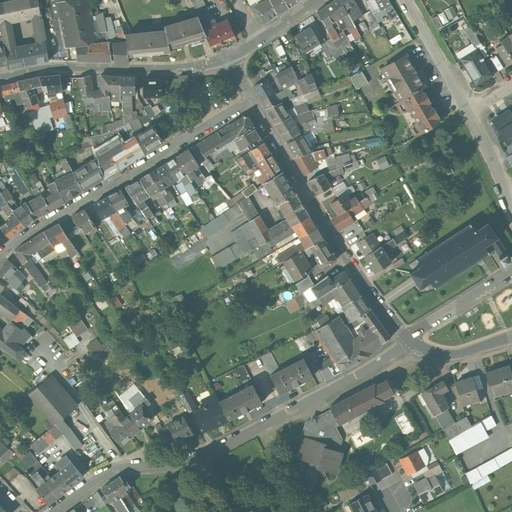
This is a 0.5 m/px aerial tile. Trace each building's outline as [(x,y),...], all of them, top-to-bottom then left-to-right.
[(20,0),(21,1),(0,4),(0,23),(10,21),(31,17),(33,26),(41,24),(36,0),(20,0)] [(57,0),(61,18),(56,19),(55,15),(50,16),(57,42),(63,61),(69,61),(78,61),(77,42),(87,41),(87,45),(96,44),(95,36),(97,35),(96,32),(94,33),(87,0),(57,0)] [(202,0),(194,0),(191,1),(198,17),(201,24),(208,21),(211,20),(202,0)] [(265,0),(266,1),(256,6),(255,5),(251,7),(255,14),(257,14),(258,16),(258,15),(262,24),(277,15),(269,0),(265,0)] [(283,0),(269,0),(277,15),(288,8),(283,0)] [(299,0),(283,0),(288,8),(300,1),(299,0)] [(347,12),(340,0),(334,0),(333,2),(328,5),(336,19),(342,16),(349,30),(355,27),(352,22),(347,13),(347,12)] [(340,0),(347,12),(347,13),(352,22),(362,16),(354,0),(340,0)] [(391,5),(388,0),(375,0),(381,10),(388,7),(391,5)] [(383,20),(374,3),(368,6),(372,14),(377,23),(383,20)] [(337,35),(330,23),(336,19),(328,5),(317,12),(325,27),(331,40),(332,42),(337,48),(341,45),(345,40),(347,39),(343,32),(337,35)] [(398,17),(391,5),(388,7),(389,9),(387,13),(391,20),(398,17)] [(372,14),(370,11),(363,14),(373,32),(380,28),(377,23),(372,14)] [(103,12),(97,14),(99,32),(107,31),(104,19),(103,12)] [(437,16),(431,19),(437,30),(442,27),(437,16)] [(166,30),(126,35),(127,43),(128,57),(170,52),(170,49),(206,37),(204,31),(201,24),(198,17),(165,27),(166,30)] [(114,34),(111,20),(107,18),(104,19),(107,31),(108,38),(113,37),(114,34)] [(211,27),(204,31),(206,37),(212,48),(219,45),(222,46),(225,44),(225,42),(226,42),(226,43),(228,42),(228,41),(235,38),(227,20),(211,27)] [(10,21),(0,23),(0,26),(4,45),(7,60),(17,57),(16,49),(10,21)] [(208,21),(201,24),(204,31),(211,27),(208,21)] [(36,46),(16,49),(17,57),(22,56),(22,57),(24,66),(49,61),(41,24),(33,26),(36,46)] [(121,27),(116,29),(120,41),(122,44),(127,43),(121,27)] [(360,37),(355,27),(349,30),(351,34),(348,36),(351,42),(360,37)] [(481,43),(471,27),(465,31),(475,47),(481,43)] [(310,28),(296,37),(305,51),(319,43),(310,28)] [(107,31),(99,32),(100,44),(96,44),(87,45),(87,41),(77,42),(78,61),(111,62),(109,43),(108,38),(107,31)] [(511,43),(508,36),(500,41),(502,44),(495,48),(506,66),(511,62),(511,43)] [(337,48),(332,42),(331,40),(326,42),(332,53),(336,58),(340,57),(345,54),(341,45),(337,48)] [(326,42),(321,46),(327,56),(332,53),(326,42)] [(122,44),(112,45),(114,63),(129,64),(128,57),(127,43),(122,44)] [(4,45),(0,46),(0,65),(7,64),(8,69),(24,66),(22,57),(22,56),(17,57),(7,60),(4,45)] [(492,74),(477,50),(461,60),(475,83),(477,84),(492,74)] [(407,55),(382,69),(383,70),(384,69),(389,78),(388,79),(396,92),(397,91),(402,100),(421,89),(425,87),(407,55)] [(503,68),(496,56),(490,59),(498,72),(503,68)] [(302,64),(299,65),(296,61),(292,63),(300,79),(303,86),(313,81),(307,68),(305,69),(302,64)] [(279,73),(276,75),(284,90),(284,91),(289,89),(300,84),(298,80),(292,66),(279,73)] [(273,70),(267,73),(270,80),(273,79),(278,89),(282,87),(276,75),(273,70)] [(361,71),(350,77),(356,90),(367,83),(361,71)] [(60,75),(39,78),(42,85),(46,85),(49,99),(50,104),(57,102),(55,96),(55,92),(62,92),(62,90),(64,89),(64,82),(61,82),(60,75)] [(92,93),(89,76),(78,78),(83,106),(99,103),(97,92),(92,93)] [(109,76),(100,76),(100,81),(98,81),(98,87),(101,87),(101,91),(97,92),(99,103),(100,112),(106,112),(104,101),(109,100),(109,92),(109,76)] [(120,77),(109,76),(109,92),(109,100),(121,101),(121,100),(120,77)] [(187,76),(179,77),(180,88),(188,88),(187,76)] [(39,77),(17,82),(20,91),(21,92),(24,102),(28,113),(39,110),(32,88),(41,85),(42,85),(39,78),(39,77)] [(134,77),(120,77),(121,100),(121,101),(124,124),(129,122),(130,122),(129,112),(132,112),(131,107),(130,93),(135,93),(134,77)] [(161,79),(143,80),(143,97),(157,97),(157,102),(161,102),(161,97),(161,79)] [(276,94),(267,79),(253,87),(262,102),(276,94)] [(313,81),(303,86),(300,79),(298,80),(300,84),(304,94),(317,88),(313,81)] [(17,82),(3,86),(5,95),(9,108),(18,105),(18,104),(24,102),(21,92),(20,91),(17,82)] [(49,99),(46,85),(42,85),(41,85),(43,91),(42,92),(47,106),(51,105),(50,104),(49,99)] [(284,90),(276,94),(281,104),(281,103),(295,97),(294,94),(292,95),(289,89),(284,91),(284,90)] [(402,100),(397,103),(402,111),(404,112),(407,110),(411,111),(414,115),(431,106),(421,89),(402,100)] [(276,94),(262,102),(266,110),(281,104),(276,94)] [(57,102),(50,104),(51,105),(54,117),(66,114),(64,104),(63,100),(57,102)] [(24,102),(18,104),(18,105),(22,116),(25,115),(30,125),(33,124),(28,113),(24,102)] [(70,102),(64,104),(66,114),(72,112),(70,102)] [(281,104),(266,110),(275,124),(290,118),(298,115),(294,108),(287,112),(281,103),(281,104)] [(306,104),(294,108),(298,115),(309,111),(306,104)] [(149,105),(144,108),(150,119),(155,116),(149,105)] [(431,106),(414,115),(417,120),(415,124),(412,126),(412,128),(417,136),(440,122),(431,106)] [(39,110),(28,113),(33,124),(37,135),(47,131),(47,132),(53,130),(49,118),(43,120),(39,110)] [(511,141),(511,114),(509,110),(497,117),(499,120),(494,123),(507,144),(511,141)] [(312,114),(305,117),(307,122),(314,119),(312,114)] [(244,116),(228,126),(235,138),(253,127),(247,117),(244,116)] [(290,118),(275,124),(281,134),(295,126),(290,118)] [(314,119),(307,122),(309,127),(316,124),(314,119)] [(129,122),(124,124),(124,125),(100,135),(90,137),(93,147),(95,152),(119,138),(123,145),(136,137),(129,122)] [(295,126),(281,134),(285,140),(291,136),(293,140),(301,136),(299,132),(300,131),(301,133),(307,129),(307,128),(309,127),(307,122),(295,126)] [(154,126),(136,137),(144,153),(162,142),(154,126)] [(228,126),(195,146),(205,158),(216,151),(226,144),(234,139),(235,138),(228,126)] [(235,138),(234,139),(242,153),(262,141),(253,127),(235,138)] [(320,127),(312,132),(314,136),(322,131),(320,127)] [(89,136),(78,138),(81,150),(93,147),(90,137),(89,136)] [(293,140),(287,144),(294,158),(312,152),(303,136),(302,137),(301,136),(293,140)] [(119,138),(95,152),(97,158),(104,177),(144,153),(136,137),(123,145),(119,138)] [(264,143),(251,151),(254,156),(258,162),(270,154),(264,143)] [(226,144),(216,151),(217,153),(228,147),(226,144)] [(205,158),(195,146),(190,149),(203,165),(209,172),(214,169),(205,158)] [(188,150),(176,158),(190,181),(195,188),(202,184),(197,176),(196,177),(194,172),(191,170),(198,166),(188,150)] [(312,152),(294,158),(305,176),(312,171),(311,170),(317,167),(314,160),(324,157),(323,155),(322,150),(316,151),(312,152)] [(24,154),(17,157),(21,167),(27,165),(24,154)] [(270,154),(258,162),(261,167),(254,171),(262,184),(263,183),(281,172),(270,154)] [(254,156),(248,159),(245,155),(238,159),(246,172),(252,168),(254,171),(261,167),(258,162),(254,156)] [(348,155),(335,159),(337,164),(321,169),(323,174),(341,167),(351,163),(348,155)] [(378,159),(383,169),(392,165),(387,155),(378,159)] [(73,172),(66,158),(60,161),(67,175),(73,172)] [(73,172),(82,191),(104,177),(97,158),(73,172)] [(190,181),(176,158),(162,166),(172,182),(181,176),(182,178),(182,180),(184,185),(190,181)] [(10,160),(4,162),(8,172),(13,170),(10,160)] [(351,163),(341,167),(343,172),(353,168),(351,163)] [(209,172),(203,165),(198,168),(205,178),(205,179),(209,185),(215,182),(211,175),(209,172)] [(162,166),(149,173),(162,195),(167,192),(163,187),(172,182),(162,166)] [(323,174),(308,181),(316,195),(330,187),(325,178),(343,172),(341,167),(323,174)] [(13,170),(8,172),(23,195),(28,191),(15,169),(13,170)] [(7,172),(0,175),(0,189),(13,181),(7,172)] [(55,181),(59,191),(64,201),(82,191),(73,172),(67,175),(57,180),(55,181)] [(281,172),(263,183),(277,205),(279,205),(295,194),(281,172)] [(162,195),(149,173),(139,179),(149,195),(155,192),(158,197),(162,195)] [(32,177),(30,174),(26,176),(30,184),(28,184),(37,200),(43,197),(41,193),(32,177)] [(39,181),(38,181),(35,175),(32,177),(41,193),(44,191),(39,181)] [(158,222),(142,200),(149,195),(139,179),(125,187),(152,227),(158,222)] [(367,179),(357,185),(359,190),(370,184),(367,179)] [(195,188),(190,181),(184,185),(194,200),(200,197),(195,188)] [(252,184),(241,193),(246,199),(247,198),(248,198),(256,190),(252,184)] [(339,185),(331,189),(335,196),(343,192),(339,185)] [(52,195),(49,188),(44,191),(41,193),(43,197),(50,210),(64,201),(59,191),(52,195)] [(15,202),(6,189),(1,193),(7,203),(8,204),(9,205),(13,202),(14,203),(15,202)] [(120,190),(106,197),(124,223),(132,218),(124,206),(128,204),(120,190)] [(176,204),(168,191),(167,192),(162,195),(167,203),(170,207),(176,204)] [(185,191),(179,195),(184,203),(190,199),(185,191)] [(345,195),(331,204),(337,216),(359,202),(365,198),(362,194),(362,193),(349,201),(345,195)] [(295,194),(279,205),(282,210),(278,213),(283,221),(267,231),(271,238),(276,235),(309,216),(303,208),(304,208),(301,203),(295,194)] [(158,197),(156,198),(163,209),(165,207),(164,205),(167,203),(162,195),(158,197)] [(184,203),(179,195),(176,197),(181,205),(184,203)] [(37,200),(35,201),(43,214),(50,210),(43,197),(37,200)] [(106,197),(94,204),(102,218),(103,220),(106,219),(104,217),(111,213),(110,217),(119,231),(126,226),(124,223),(106,197)] [(365,198),(359,202),(362,208),(372,202),(370,199),(368,200),(366,197),(365,198)] [(246,199),(199,230),(204,239),(244,213),(248,222),(258,216),(254,209),(248,198),(247,198),(246,199)] [(14,203),(13,202),(9,205),(14,212),(13,213),(24,226),(37,217),(43,214),(35,201),(28,205),(27,204),(25,205),(24,204),(21,205),(22,206),(17,210),(17,207),(14,203)] [(337,216),(331,220),(338,231),(363,215),(360,211),(363,210),(362,208),(359,202),(337,216)] [(7,217),(10,220),(5,224),(7,227),(2,231),(8,239),(24,226),(13,213),(14,212),(9,205),(8,204),(7,203),(2,208),(7,217)] [(95,225),(84,209),(72,217),(83,234),(89,230),(89,229),(95,225)] [(258,216),(248,222),(252,228),(249,229),(251,232),(254,231),(257,237),(248,242),(239,227),(230,233),(236,243),(238,243),(245,254),(261,244),(266,241),(271,238),(267,231),(258,216)] [(309,216),(276,235),(280,241),(295,232),(299,238),(316,228),(309,216)] [(475,229),(474,230),(470,224),(469,224),(470,225),(464,229),(463,228),(462,229),(463,229),(457,233),(457,232),(456,233),(456,234),(451,238),(450,237),(449,237),(450,238),(444,242),(443,241),(442,242),(443,243),(437,246),(436,246),(436,247),(430,251),(430,250),(429,250),(429,251),(424,255),(423,254),(422,255),(423,256),(417,260),(416,259),(416,260),(409,264),(414,271),(411,273),(409,272),(409,273),(411,274),(420,288),(419,289),(420,289),(421,288),(430,282),(435,289),(435,288),(435,287),(441,283),(441,284),(442,284),(442,283),(447,279),(448,280),(449,279),(448,278),(461,270),(461,271),(462,271),(462,270),(468,266),(468,267),(469,266),(468,265),(474,262),(475,262),(482,258),(482,257),(488,253),(488,254),(495,250),(503,263),(510,258),(506,251),(487,223),(476,230),(475,229)] [(58,224),(43,232),(55,250),(62,259),(70,254),(72,257),(78,252),(67,238),(58,224)] [(316,228),(299,238),(303,244),(299,244),(295,246),(299,252),(300,251),(322,239),(316,228)] [(404,231),(386,243),(390,249),(408,237),(404,231)] [(43,232),(29,241),(35,250),(41,259),(55,250),(43,232)] [(372,234),(356,244),(365,257),(381,246),(372,234)] [(271,238),(266,241),(270,246),(280,241),(276,235),(271,238)] [(336,260),(322,239),(300,251),(305,259),(310,256),(310,255),(315,252),(322,263),(320,265),(322,269),(336,260)] [(29,241),(24,244),(14,251),(23,264),(32,257),(30,254),(35,250),(29,241)] [(295,246),(275,258),(277,261),(279,260),(281,263),(299,252),(295,246)] [(381,246),(365,257),(375,273),(391,262),(388,258),(390,256),(387,252),(385,253),(381,246)] [(299,252),(284,262),(288,268),(290,267),(296,278),(294,279),(295,280),(311,270),(305,259),(300,251),(299,252)] [(16,267),(7,259),(0,267),(0,274),(8,280),(12,274),(16,267)] [(402,259),(392,265),(395,269),(405,263),(402,259)] [(313,286),(311,287),(318,298),(333,290),(349,279),(345,273),(342,273),(330,281),(327,275),(313,286)] [(20,283),(12,274),(8,280),(14,287),(15,288),(20,283)] [(308,277),(294,285),(300,295),(311,287),(313,286),(308,277)] [(349,279),(333,290),(318,298),(319,298),(322,303),(333,297),(336,302),(339,300),(343,305),(359,295),(349,279)] [(20,283),(15,288),(18,292),(27,285),(26,283),(22,286),(20,283)] [(343,305),(342,306),(345,311),(339,315),(339,316),(345,325),(362,314),(370,309),(359,295),(343,305)] [(19,310),(1,296),(0,297),(0,309),(13,319),(19,310)] [(27,303),(21,298),(18,301),(24,306),(27,303)] [(319,298),(307,304),(310,310),(322,303),(319,298)] [(390,338),(370,309),(362,314),(371,327),(365,332),(354,340),(361,344),(368,354),(390,338)] [(19,310),(13,319),(16,321),(22,312),(19,310)] [(22,312),(16,321),(19,323),(26,315),(22,312)] [(362,314),(345,325),(349,332),(360,325),(365,332),(371,327),(362,314)] [(339,316),(315,330),(332,357),(335,362),(361,344),(354,340),(349,332),(345,325),(339,316)] [(327,316),(317,322),(320,327),(330,321),(327,316)] [(27,317),(21,323),(25,326),(30,319),(27,317)] [(13,319),(2,334),(20,348),(31,336),(19,323),(16,321),(13,319)] [(86,326),(85,326),(84,319),(77,321),(78,323),(74,324),(77,339),(88,337),(86,326)] [(2,334),(0,331),(0,346),(16,359),(23,351),(24,350),(20,348),(2,334)] [(72,349),(81,342),(74,332),(65,339),(72,349)] [(305,335),(295,340),(301,351),(311,346),(305,335)] [(361,344),(335,362),(335,363),(341,372),(369,356),(368,354),(361,344)] [(23,351),(16,359),(20,363),(27,354),(23,351)] [(271,352),(261,358),(270,376),(280,370),(271,352)] [(332,357),(318,368),(321,372),(328,367),(335,363),(335,362),(332,357)] [(280,370),(270,376),(280,394),(313,376),(304,358),(280,370)] [(243,365),(233,370),(243,389),(253,384),(243,365)] [(509,366),(485,373),(494,400),(502,398),(501,395),(511,391),(511,374),(511,370),(509,366)] [(328,367),(321,372),(325,381),(334,376),(328,367)] [(359,392),(353,395),(353,394),(352,395),(346,398),(345,398),(345,399),(339,402),(339,401),(338,402),(338,403),(333,406),(332,405),(331,406),(332,406),(330,407),(331,408),(330,408),(331,409),(332,409),(332,410),(338,422),(338,423),(338,424),(339,423),(339,424),(340,424),(341,424),(342,424),(342,423),(348,420),(348,421),(349,420),(349,419),(355,416),(355,417),(356,416),(361,413),(362,413),(363,413),(363,412),(368,409),(369,410),(370,409),(369,408),(375,405),(376,406),(377,405),(376,405),(382,401),(383,402),(384,402),(383,401),(384,400),(383,398),(389,395),(389,396),(390,396),(390,395),(394,393),(395,393),(395,392),(396,387),(399,386),(395,379),(393,381),(388,379),(388,378),(387,378),(387,379),(383,381),(381,381),(382,382),(376,385),(375,383),(374,384),(374,383),(373,383),(373,384),(367,387),(366,387),(366,388),(360,391),(360,390),(359,391),(359,392)] [(473,378),(455,384),(462,406),(480,400),(473,378)] [(70,413),(44,380),(28,393),(50,420),(54,425),(70,413)] [(443,381),(421,393),(428,404),(435,416),(445,410),(448,408),(440,394),(448,390),(443,381)] [(243,389),(219,401),(228,418),(229,420),(262,403),(253,384),(243,389)] [(195,408),(187,392),(179,396),(188,412),(195,408)] [(428,404),(421,393),(418,395),(425,406),(428,404)] [(215,394),(202,401),(205,407),(204,407),(204,408),(195,413),(205,430),(213,426),(214,428),(224,423),(223,421),(228,418),(219,401),(215,394)] [(129,395),(122,401),(125,406),(130,402),(133,400),(129,395)] [(142,405),(135,411),(130,402),(125,406),(131,414),(142,428),(154,419),(142,405)] [(131,414),(127,409),(122,414),(115,405),(111,409),(121,422),(132,436),(142,428),(131,414)] [(121,422),(111,409),(107,413),(116,426),(109,432),(121,446),(132,436),(121,422)] [(332,410),(307,424),(302,437),(300,436),(292,457),(310,463),(306,476),(311,485),(317,482),(317,472),(316,471),(317,468),(335,474),(342,452),(338,451),(341,440),(334,427),(339,424),(339,423),(338,424),(338,423),(338,422),(332,410)] [(445,410),(435,416),(443,430),(453,424),(445,410)] [(184,417),(168,426),(176,442),(188,436),(189,437),(193,435),(184,417)] [(453,424),(443,430),(449,440),(450,440),(473,427),(466,417),(453,424)] [(50,420),(43,425),(47,431),(54,425),(50,420)] [(473,427),(450,440),(457,454),(489,437),(481,423),(473,427)] [(47,431),(29,445),(35,453),(61,434),(54,425),(47,431)] [(9,442),(1,436),(0,436),(0,442),(5,446),(9,442)] [(0,442),(0,457),(8,449),(7,448),(5,446),(0,442)] [(25,455),(11,444),(7,448),(8,449),(13,453),(21,459),(25,455)] [(8,449),(0,457),(0,459),(3,463),(13,453),(8,449)] [(511,455),(509,450),(493,458),(494,459),(498,468),(511,460),(511,455)] [(25,455),(21,459),(32,468),(39,474),(42,478),(46,475),(28,452),(25,455)] [(416,452),(400,460),(408,474),(410,473),(423,466),(416,452)] [(65,467),(49,479),(46,475),(42,478),(57,497),(82,477),(67,458),(62,463),(65,467)] [(494,459),(477,468),(481,477),(498,468),(494,459)] [(386,464),(381,466),(387,477),(392,474),(386,464)] [(423,466),(410,473),(413,479),(423,473),(428,470),(426,465),(423,466)] [(428,470),(423,473),(427,480),(435,476),(442,472),(439,465),(428,470)] [(387,477),(381,466),(376,469),(381,480),(387,477)] [(42,478),(39,474),(32,468),(28,471),(40,486),(36,490),(47,504),(57,497),(42,478)] [(477,468),(466,475),(470,484),(478,479),(481,477),(477,468)] [(376,469),(365,475),(371,485),(381,480),(376,469)] [(427,480),(422,483),(419,482),(414,485),(423,502),(435,496),(442,492),(440,488),(441,487),(440,487),(442,486),(438,478),(436,479),(435,476),(427,480)] [(120,477),(111,483),(118,494),(127,488),(130,486),(127,481),(124,483),(120,477)] [(478,479),(470,484),(473,490),(481,486),(478,479)] [(118,494),(111,483),(101,489),(105,495),(103,497),(106,502),(108,501),(118,494)] [(127,488),(118,494),(127,508),(134,504),(127,494),(130,492),(127,488)] [(105,505),(96,492),(92,496),(100,508),(105,505)] [(130,511),(127,508),(118,494),(108,501),(110,504),(113,502),(119,511),(130,511)] [(146,494),(141,498),(146,506),(152,503),(146,494)] [(367,495),(363,497),(346,506),(349,511),(375,511),(373,506),(367,495)]
